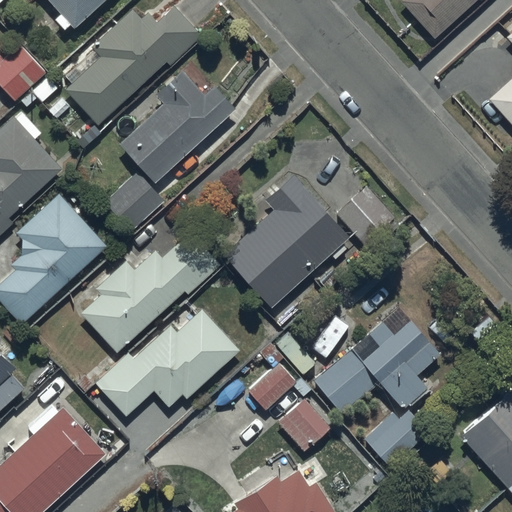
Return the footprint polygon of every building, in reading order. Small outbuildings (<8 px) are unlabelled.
[(47,0),(61,15),(54,21),(63,32),(70,26),(73,29),(106,0),(47,0)] [(401,0),(399,1),(433,39),(477,0),(401,0)] [(100,56),(65,89),(99,125),(167,62),(172,67),(203,37),(175,7),(157,23),(147,14),(142,18),(134,9),(93,48),(100,56)] [(511,77),(488,99),(511,125),(511,32),(507,38),(511,43),(511,77)] [(0,55),(0,87),(13,102),(46,74),(20,44),(3,59),(0,55)] [(155,94),(163,104),(119,144),(153,182),(234,109),(214,87),(204,96),(182,70),(155,94)] [(8,218),(62,170),(34,140),(41,134),(21,111),(0,130),(0,234),(13,223),(8,218)] [(137,172),(104,202),(130,232),(163,202),(137,172)] [(273,210),(224,256),(271,307),(347,237),(291,176),(264,200),(273,210)] [(360,191),(335,214),(365,245),(389,221),(360,191)] [(0,284),(0,299),(22,324),(107,248),(60,195),(17,233),(22,239),(22,240),(22,241),(21,242),(21,243),(21,244),(21,245),(20,245),(20,246),(20,247),(20,248),(20,249),(20,250),(20,251),(20,252),(20,253),(20,254),(21,255),(10,265),(15,271),(0,284)] [(101,294),(81,314),(118,354),(184,292),(187,296),(220,266),(189,233),(161,258),(155,251),(135,270),(127,261),(96,289),(101,294)] [(402,308),(314,380),(341,413),(379,383),(401,410),(426,389),(415,376),(441,355),(402,308)] [(132,358),(128,354),(95,383),(126,417),(154,392),(168,407),(182,395),(186,400),(239,352),(202,310),(177,332),(170,325),(132,358)] [(0,410),(23,390),(10,375),(16,369),(0,352),(0,410)] [(296,385),(278,364),(248,390),(266,410),(296,385)] [(511,389),(461,435),(511,492),(511,389)] [(331,428),(305,399),(277,423),(303,452),(331,428)] [(41,511),(105,455),(63,408),(0,464),(0,511),(41,511)] [(399,420),(391,411),(363,438),(391,468),(429,432),(408,411),(399,420)] [(333,511),(315,483),(308,487),(298,471),(280,483),(276,477),(233,505),(237,510),(234,511),(333,511)]
